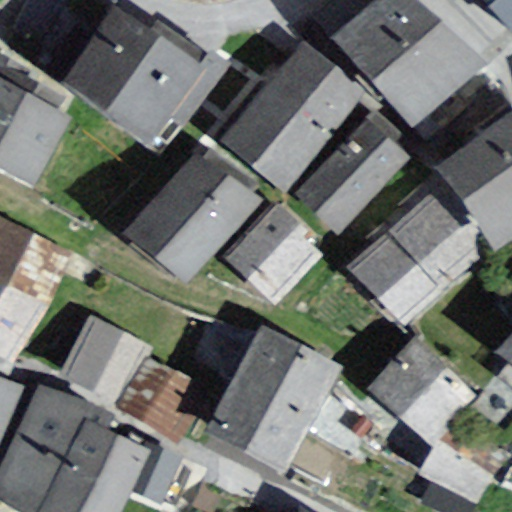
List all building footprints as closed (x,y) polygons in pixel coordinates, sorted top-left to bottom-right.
[(453,64),(394,0),(362,0),(311,48),(385,127),(453,64)] [(511,0),(463,0),(504,42),(511,34),(511,0)] [(174,66),(92,6),(33,86),(115,146),(174,66)] [(285,57),(199,149),(256,202),(342,110),(285,57)] [(0,194),(46,129),(0,97),(0,194)] [(511,225),(511,133),(503,119),(419,171),(470,252),(511,225)] [(356,125),(271,207),(306,243),(391,161),(356,125)] [(182,157),(101,244),(157,294),(237,207),(182,157)] [(466,266),(414,202),(331,269),(383,333),(466,266)] [(260,223),(212,265),(252,311),(300,269),(260,223)] [(0,230),(0,365),(55,259),(0,230)] [(79,326),(49,379),(102,409),(133,356),(79,326)] [(511,326),(478,361),(511,393),(511,326)] [(228,331),(175,426),(260,474),(313,378),(228,331)] [(456,400),(405,346),(353,395),(404,449),(456,400)] [(165,382),(135,367),(114,408),(144,423),(165,382)] [(88,511),(118,465),(19,403),(0,432),(0,511),(88,511)] [(458,511),(476,479),(417,449),(398,484),(452,511),(458,511)]
